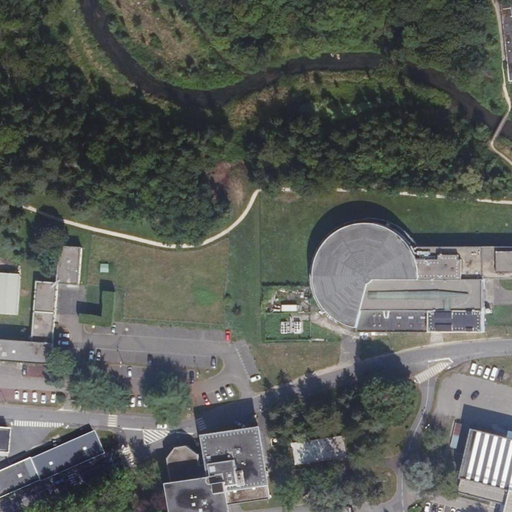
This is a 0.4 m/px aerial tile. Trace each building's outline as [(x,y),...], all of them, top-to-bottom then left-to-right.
[(511,0),(503,0),(511,77),(511,76),(511,0)] [(511,247),(414,247),(410,240),(404,234),(398,229),(389,224),(381,221),(372,219),(364,218),(364,220),(357,220),(349,221),(341,224),(335,227),(330,231),(325,235),(320,240),(317,244),(314,250),(311,255),(309,261),(307,267),(307,276),(307,283),(309,290),(310,295),(313,302),(316,308),(320,313),(323,311),(328,316),(333,320),(338,323),(344,326),(349,327),(354,328),(354,332),(480,333),(480,279),(511,279),(511,247)] [(0,361),(52,365),(58,283),(79,285),(82,248),(61,246),(58,283),(37,281),(33,342),(0,339),(0,361)] [(0,312),(17,314),(20,275),(0,273),(0,312)] [(9,429),(0,428),(0,457),(6,458),(7,454),(8,454),(9,429)] [(239,502),(272,498),(270,488),(275,487),(267,428),(239,432),(208,437),(210,453),(200,455),(190,448),(179,449),(170,458),(174,489),(176,499),(177,511),(236,511),(235,503),(239,502)] [(511,511),(511,441),(469,430),(457,479),(460,480),(456,494),(505,506),(503,511),(511,511)] [(91,434),(27,461),(37,483),(37,484),(101,456),(91,434)] [(291,444),(294,465),(348,458),(345,436),(291,444)] [(0,498),(37,483),(27,461),(26,460),(0,472),(0,498)] [(350,497),(349,486),(338,488),(339,498),(350,497)]
